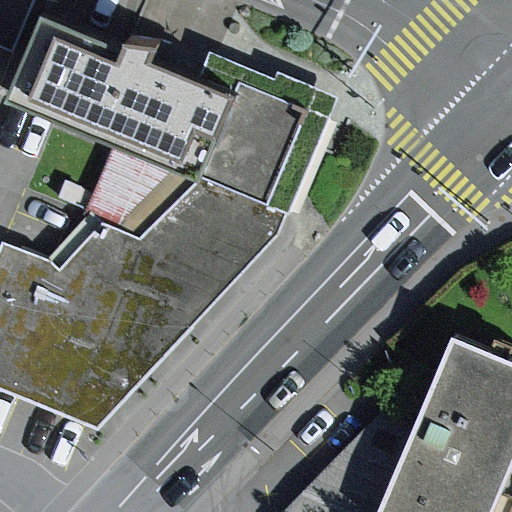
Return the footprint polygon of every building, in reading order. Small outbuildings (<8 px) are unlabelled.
[(41,0),(0,0),(0,58),(14,65),(41,0)] [(125,152),(182,40),(76,0),(58,0),(4,109),(125,152)] [(182,40),(125,152),(188,174),(212,183),(283,208),(331,99),(182,40)] [(188,174),(125,152),(92,222),(140,244),(188,174)] [(61,274),(195,327),(283,208),(212,183),(140,244),(92,222),(61,274)] [(195,327),(61,274),(0,246),(0,393),(101,433),(195,327)] [(495,511),(511,473),(511,351),(462,330),(440,380),(383,511),(495,511)]
